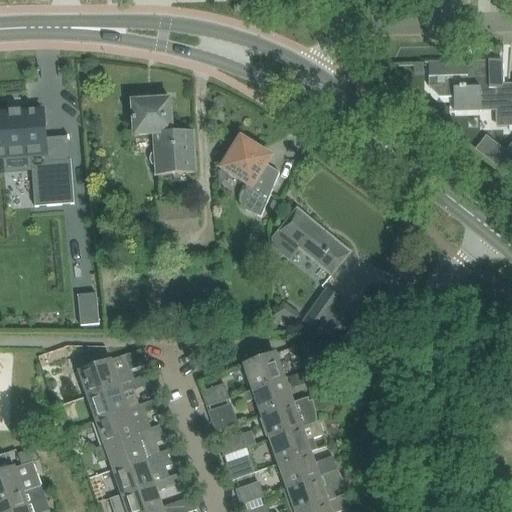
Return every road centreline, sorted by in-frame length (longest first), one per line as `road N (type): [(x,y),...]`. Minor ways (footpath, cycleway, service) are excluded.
road 1 (secondary): [(0,30),(129,37),(246,66),(302,93)]
road 2 (unclassified): [(434,511),(435,329),(454,273),(491,229)]
road 3 (residential): [(302,93),(333,38),(357,26),(511,21)]
road 4 (secondary): [(302,93),(354,122),(491,229)]
road 5 (unclassified): [(230,511),(166,342)]
